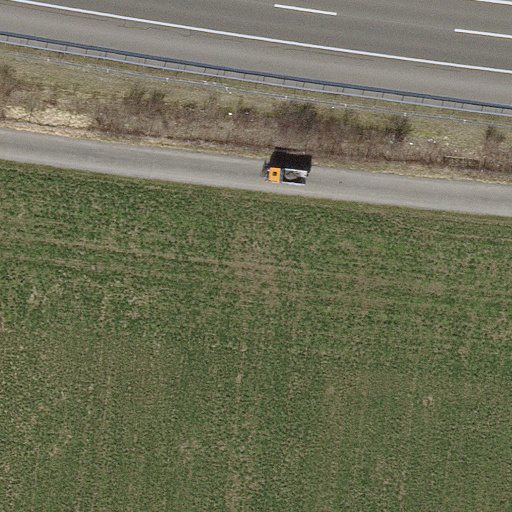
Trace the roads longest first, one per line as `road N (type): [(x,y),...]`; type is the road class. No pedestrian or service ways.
road 1 (track): [(511,201),(0,143)]
road 2 (motorway): [(239,0),(511,37)]
